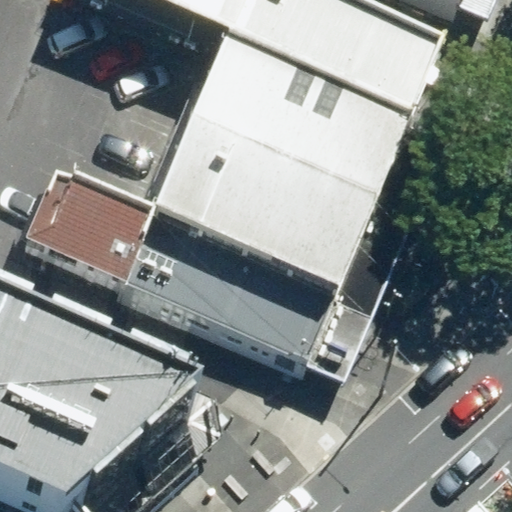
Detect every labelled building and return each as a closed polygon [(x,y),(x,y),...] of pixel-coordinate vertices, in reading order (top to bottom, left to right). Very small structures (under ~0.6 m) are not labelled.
[(415,86),(204,0),(55,0),(45,27),(193,87),(383,164),(415,86)] [(377,0),(485,42),(501,0),(377,0)] [(314,334),(383,164),(193,87),(124,256),(314,334)] [(289,393),(314,334),(124,256),(28,218),(4,277),(289,393)] [(164,511),(270,414),(0,305),(0,511),(164,511)]
